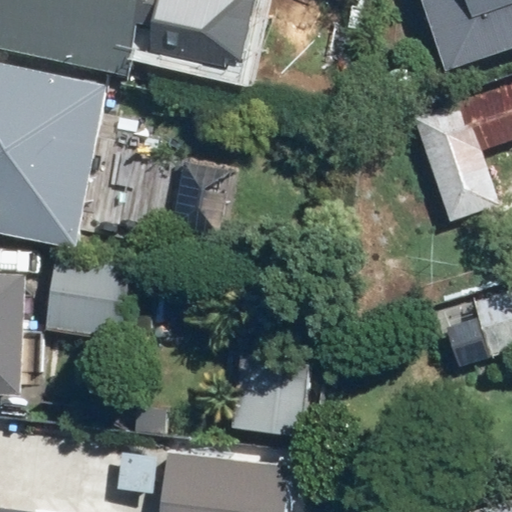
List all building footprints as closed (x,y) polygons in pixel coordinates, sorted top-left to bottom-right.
[(0,0),(0,47),(139,77),(154,0),(0,0)] [(364,0),(260,0),(258,6),(351,39),(364,0)] [(511,0),(436,0),(456,57),(511,38),(511,0)] [(0,232),(84,249),(117,81),(0,57),(0,232)] [(511,82),(416,115),(452,222),(505,204),(486,150),(511,141),(511,82)] [(149,343),(160,266),(60,250),(49,327),(149,343)] [(0,392),(29,394),(33,272),(0,270),(0,392)] [(511,286),(475,297),(493,355),(511,348),(511,286)] [(245,349),(236,424),(304,435),(314,357),(245,349)] [(171,450),(164,511),(289,511),(294,462),(171,450)] [(0,487),(0,511),(39,511),(37,511),(40,492),(0,487)] [(472,511),(511,511),(511,496),(473,509),(472,511)]
